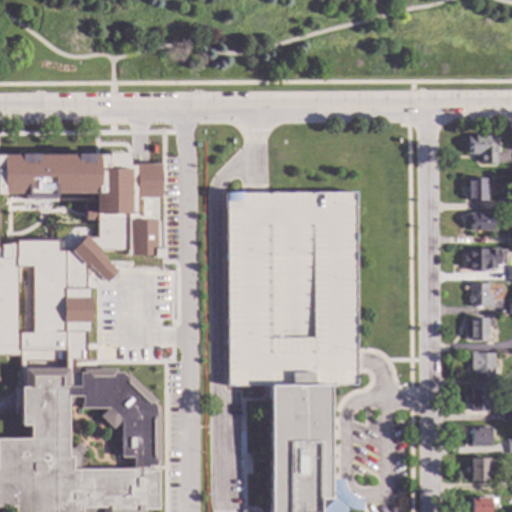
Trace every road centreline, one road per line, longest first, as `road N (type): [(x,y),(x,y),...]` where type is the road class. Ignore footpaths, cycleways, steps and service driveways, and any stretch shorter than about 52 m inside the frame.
road 1 (secondary): [(427,108),(0,109)]
road 2 (residential): [(429,511),(427,108)]
